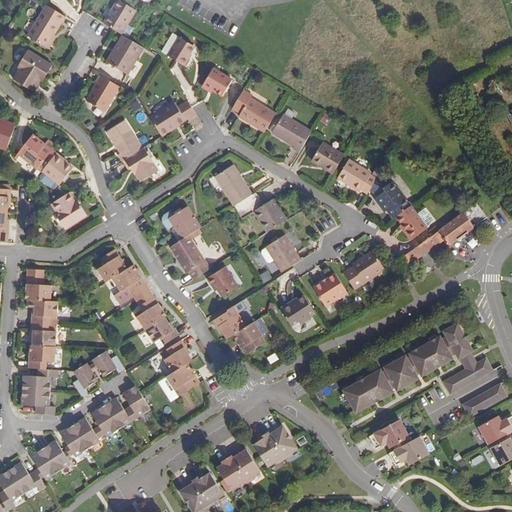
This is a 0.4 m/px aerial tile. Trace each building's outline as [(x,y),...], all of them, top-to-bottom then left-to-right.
[(118,0),(117,0),(104,24),(114,30),(122,35),(136,11),(118,0)] [(47,48),(66,17),(46,5),(28,36),(47,48)] [(23,30),(29,33),(34,24),(28,20),(23,30)] [(173,34),(162,52),(169,56),(179,38),(173,34)] [(144,48),(132,41),(123,35),(115,50),(117,51),(109,64),(127,75),(144,48)] [(196,47),(180,38),(179,38),(169,56),(168,57),(184,66),(196,47)] [(109,64),(117,51),(115,50),(107,63),(109,64)] [(46,76),(53,66),(28,51),(18,67),(21,69),(14,80),(33,92),(41,80),(39,79),(42,74),(46,76)] [(213,69),(204,85),(223,96),(233,80),(213,69)] [(463,69),(451,75),(456,83),(467,77),(463,69)] [(120,87),(111,81),(100,75),(96,82),(97,83),(87,101),(105,112),(120,87)] [(475,80),(460,87),(464,96),(479,89),(475,80)] [(252,96),(243,90),(232,109),(241,114),(239,117),(265,132),(276,114),(250,98),(252,96)] [(511,90),(498,98),(503,109),(508,107),(511,112),(511,114),(511,90)] [(162,137),(175,129),(174,128),(196,114),(188,101),(178,108),(175,102),(150,118),(162,137)] [(144,111),(136,115),(139,123),(147,119),(144,111)] [(293,148),(300,152),(312,132),(283,115),(272,133),(294,146),(293,148)] [(118,155),(123,162),(143,149),(125,120),(107,132),(121,153),(118,155)] [(7,125),(0,122),(0,148),(6,150),(15,128),(7,125)] [(20,155),(38,169),(56,146),(48,140),(43,146),(39,143),(41,141),(33,135),(18,154),(20,155)] [(323,143),(312,161),(333,174),(344,156),(323,143)] [(154,163),(144,148),(143,149),(125,160),(131,169),(132,168),(141,182),(158,172),(153,163),(154,163)] [(60,185),(73,168),(56,154),(43,171),(60,185)] [(338,178),(360,192),(361,190),(368,194),(369,191),(376,180),(370,176),(371,174),(349,160),(338,178)] [(234,165),(231,167),(239,179),(242,178),(234,165)] [(231,167),(215,177),(234,207),(252,195),(242,178),(239,179),(231,167)] [(378,177),(376,180),(369,191),(378,197),(385,191),(384,188),(389,184),(378,177)] [(396,217),(411,206),(393,182),(389,184),(384,188),(385,191),(378,197),(375,199),(381,208),(384,206),(393,219),(396,217)] [(0,211),(8,212),(9,198),(11,198),(11,190),(0,188),(0,211)] [(66,229),(87,215),(81,205),(79,207),(76,202),(70,192),(52,204),(53,204),(58,212),(56,213),(66,229)] [(254,212),(267,233),(287,220),(281,212),(279,213),(276,209),(279,207),(273,199),(264,205),(256,192),(252,195),(234,207),(242,219),(254,212)] [(488,217),(477,203),(403,257),(407,264),(416,258),(417,259),(445,238),(450,245),(464,235),(488,217)] [(48,207),(53,215),(56,213),(58,212),(53,204),(48,207)] [(411,206),(396,217),(401,225),(407,231),(405,233),(411,241),(428,228),(411,206)] [(169,218),(183,239),(189,235),(201,228),(195,219),(194,220),(192,216),(193,215),(187,207),(169,218)] [(0,242),(8,243),(9,227),(7,227),(8,212),(0,211),(0,242)] [(325,232),(332,226),(325,219),(318,224),(325,232)] [(189,272),(194,279),(210,269),(189,235),(183,239),(170,247),(187,274),(189,272)] [(266,247),(283,272),(301,260),(285,235),(266,247)] [(98,269),(106,282),(113,278),(128,269),(115,249),(101,259),(105,265),(98,269)] [(385,269),(373,251),(353,265),(354,267),(344,273),(354,289),(385,269)] [(146,284),(134,265),(128,269),(113,278),(121,292),(128,287),(132,294),(146,284)] [(222,297),(238,287),(225,267),(207,279),(212,286),(214,285),(222,297)] [(28,269),(26,300),(35,300),(51,301),(52,285),(44,285),(45,270),(28,269)] [(268,271),(260,276),(264,284),(272,279),(268,271)] [(347,292),(335,274),(326,280),(327,281),(323,283),(323,282),(313,288),(325,306),(347,292)] [(109,285),(114,295),(120,293),(115,282),(109,285)] [(150,291),(146,284),(132,294),(136,300),(150,291)] [(140,306),(154,297),(150,291),(136,300),(140,306)] [(291,302),(280,309),(291,326),(298,322),(300,324),(312,317),(310,314),(314,311),(304,296),(298,301),(293,304),(291,302)] [(137,317),(145,330),(165,317),(167,316),(154,297),(140,306),(144,312),(137,317)] [(58,317),(59,302),(51,301),(35,300),(34,315),(32,315),(32,323),(49,324),(50,316),(58,317)] [(219,327),(227,339),(233,336),(247,327),(234,306),(227,310),(228,311),(213,321),(218,328),(219,327)] [(135,318),(143,312),(140,307),(131,312),(135,318)] [(173,330),(165,317),(145,330),(154,343),(160,339),(164,345),(179,336),(175,329),(173,330)] [(260,318),(254,322),(263,335),(269,331),(260,318)] [(263,335),(254,322),(247,327),(233,336),(245,355),(260,346),(256,339),(263,335)] [(49,324),(32,323),(31,331),(33,331),(32,345),(56,347),(57,332),(49,331),(49,324)] [(458,323),(443,331),(447,337),(456,354),(459,359),(462,357),(471,352),(473,351),(458,323)] [(420,374),(422,377),(453,359),(452,356),(442,339),(441,336),(428,343),(430,347),(424,350),(422,347),(409,354),(411,357),(420,374)] [(447,337),(442,339),(452,356),(456,354),(447,337)] [(164,360),(173,373),(188,363),(192,360),(184,348),(186,347),(182,340),(167,349),(171,356),(164,360)] [(55,363),(56,347),(32,345),(30,345),(29,368),(39,369),(42,369),(47,369),(47,362),(55,363)] [(119,373),(125,369),(117,355),(111,359),(106,351),(93,359),(96,363),(98,368),(104,377),(116,369),(119,373)] [(466,364),(468,368),(477,363),(475,360),(471,352),(462,357),(466,364)] [(395,388),(397,391),(419,378),(417,375),(408,359),(406,356),(384,368),(386,371),(395,388)] [(408,359),(417,375),(420,374),(411,357),(408,359)] [(494,371),(486,358),(477,363),(468,368),(444,382),(451,394),(494,371)] [(82,396),(88,392),(85,388),(98,381),(92,372),(89,367),(87,363),(74,372),(79,379),(73,383),(82,396)] [(92,372),(98,368),(96,363),(89,367),(92,372)] [(179,396),(200,383),(188,363),(173,373),(167,377),(179,396)] [(24,375),(23,390),(50,392),(51,377),(57,378),(57,370),(47,369),(42,369),(42,377),(38,376),(24,375)] [(394,392),(392,389),(383,373),(381,369),(343,390),(356,413),(394,392)] [(386,371),(383,373),(392,389),(395,388),(386,371)] [(171,401),(179,396),(167,377),(159,382),(171,401)] [(508,397),(501,384),(463,405),(470,418),(508,397)] [(133,409),(130,411),(133,416),(136,414),(136,415),(141,415),(151,409),(136,386),(123,394),(131,406),(133,409)] [(50,392),(23,390),(22,405),(36,406),(40,406),(39,414),(55,415),(55,407),(49,406),(50,392)] [(117,398),(104,406),(119,429),(129,423),(130,419),(130,418),(133,416),(130,411),(127,413),(125,410),(117,398)] [(119,429),(104,406),(92,414),(100,426),(102,429),(98,431),(102,436),(105,434),(107,437),(119,429)] [(480,426),(490,444),(494,442),(506,436),(511,431),(511,415),(506,419),(506,422),(503,421),(499,416),(480,426)] [(93,430),(86,418),(73,426),(88,449),(101,441),(99,438),(102,436),(98,431),(95,433),(93,430)] [(394,446),(396,450),(408,443),(406,440),(410,437),(400,419),(369,437),(376,449),(384,445),(384,441),(388,442),(391,448),(394,446)] [(88,449),(73,426),(61,434),(68,446),(70,449),(67,451),(69,454),(70,456),(73,454),(75,457),(88,449)] [(275,428),(268,433),(285,459),(292,455),(293,451),(298,448),(291,437),(289,438),(288,436),(289,435),(284,426),(277,430),(275,428)] [(285,459),(268,433),(262,437),(265,442),(262,443),(260,441),(254,445),(268,467),(275,463),(279,463),(285,459)] [(508,439),(506,436),(494,442),(496,445),(492,447),(502,465),(511,459),(511,438),(511,437),(508,439)] [(430,455),(420,437),(408,443),(396,450),(389,453),(396,466),(404,461),(404,458),(408,460),(411,465),(430,455)] [(72,459),(70,456),(69,454),(66,456),(64,453),(56,441),(44,448),(58,472),(71,464),(69,461),(72,459)] [(58,472),(44,448),(31,456),(39,468),(41,472),(37,474),(41,479),(44,477),(46,480),(58,472)] [(239,452),(232,456),(249,482),(255,478),(256,475),(261,472),(254,461),(253,462),(251,459),(253,458),(247,449),(240,454),(239,452)] [(249,482),(232,456),(225,461),(228,465),(225,467),(224,464),(217,468),(231,490),(238,486),(242,487),(249,482)] [(22,462),(10,470),(25,494),(36,486),(39,491),(46,487),(41,479),(37,474),(32,477),(30,474),(22,462)] [(7,494),(0,497),(3,503),(5,506),(9,511),(16,506),(12,501),(25,494),(10,470),(0,475),(0,483),(5,491),(7,494)] [(200,476),(193,480),(210,507),(216,502),(217,499),(224,494),(210,472),(203,476),(205,479),(203,481),(200,476)] [(210,507),(193,480),(186,485),(187,487),(180,491),(186,500),(187,499),(189,501),(187,502),(193,511),(196,511),(199,510),(203,511),(210,507)] [(0,504),(0,503),(0,511),(6,511),(9,511),(5,506),(2,508),(0,504)]
